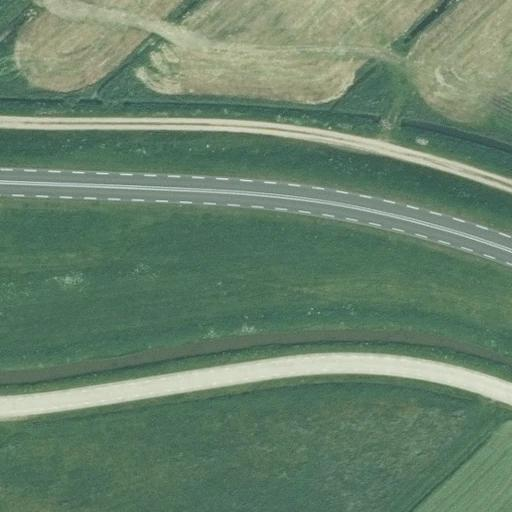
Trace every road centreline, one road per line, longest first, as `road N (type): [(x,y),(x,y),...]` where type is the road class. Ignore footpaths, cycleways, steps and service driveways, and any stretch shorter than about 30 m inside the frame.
road 1 (primary): [(511,254),(309,202),(0,183)]
road 2 (track): [(511,185),(276,128),(0,120)]
road 3 (unclassified): [(511,396),(426,372),(348,365),(0,407)]
